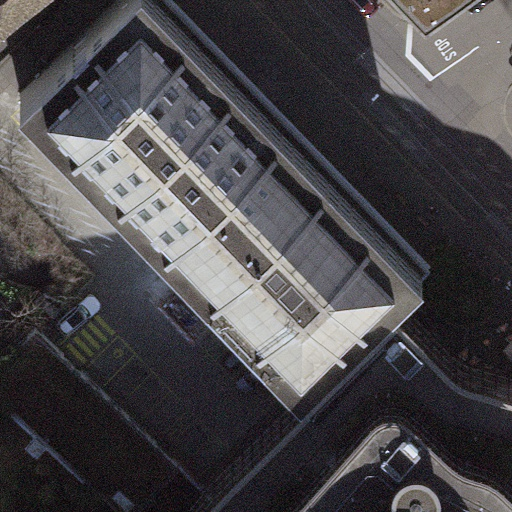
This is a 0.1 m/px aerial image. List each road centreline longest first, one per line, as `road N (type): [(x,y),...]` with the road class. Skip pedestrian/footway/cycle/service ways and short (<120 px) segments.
road 1 (residential): [(511,206),(411,96)]
road 2 (residential): [(411,96),(317,0)]
road 3 (residential): [(411,96),(511,27)]
